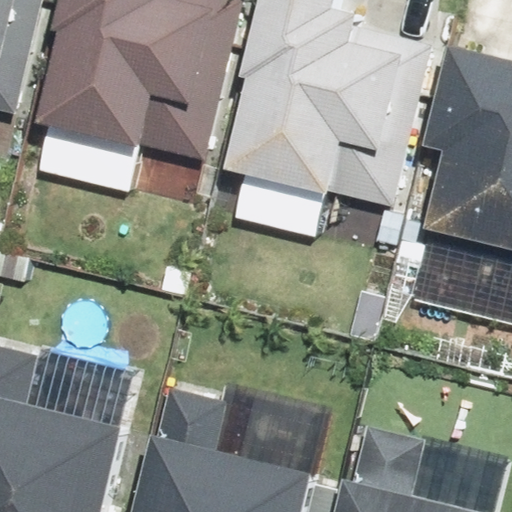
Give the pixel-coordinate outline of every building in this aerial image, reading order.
[(0,0),(0,113),(26,119),(52,0),(0,0)] [(148,149),(214,164),(252,0),(250,0),(78,0),(70,36),(76,38),(55,127),(59,127),(48,174),(138,195),(148,149)] [(346,196),(403,210),(443,47),(372,30),(375,19),(350,13),(353,0),(277,0),(258,81),(264,83),(241,175),(345,200),(346,196)] [(478,242),(511,250),(511,60),(467,49),(441,151),(460,156),(438,242),(475,252),(478,242)] [(121,511),(141,432),(38,407),(50,360),(0,347),(0,511),(121,511)] [(180,391),(149,511),(333,511),(342,481),(227,452),(239,406),(180,391)] [(376,429),(354,511),(477,511),(423,498),(437,444),(376,429)]
